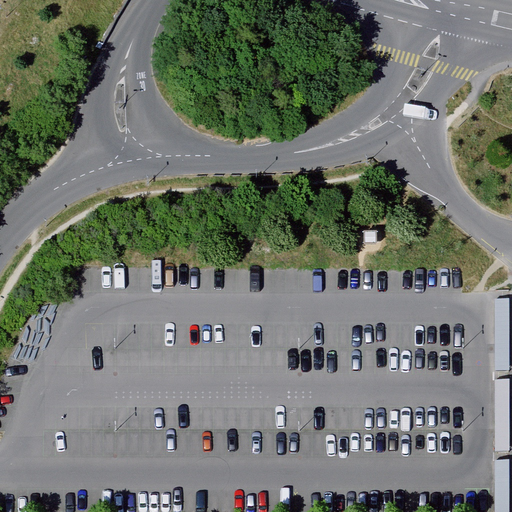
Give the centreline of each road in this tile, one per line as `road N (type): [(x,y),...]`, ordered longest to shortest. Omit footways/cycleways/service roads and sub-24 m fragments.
road 1 (unclassified): [(447,9),(411,91),(360,136),(265,156),(129,160)]
road 2 (unclassified): [(129,160),(125,76),(157,0)]
road 3 (unclassified): [(129,160),(42,200),(0,245)]
